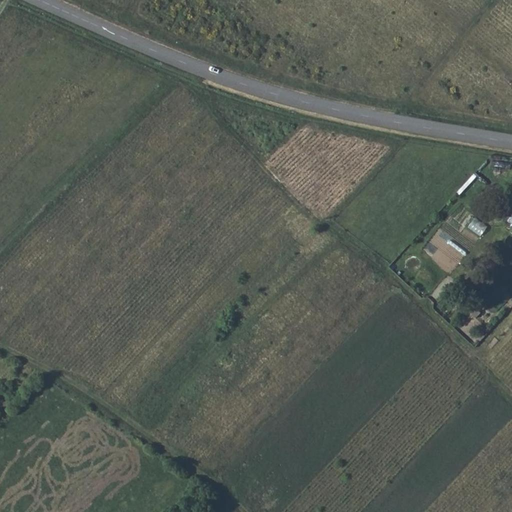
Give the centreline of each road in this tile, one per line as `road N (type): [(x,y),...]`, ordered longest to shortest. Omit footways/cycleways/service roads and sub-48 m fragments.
road 1 (secondary): [(38,0),(192,66),(307,103),(511,141)]
road 2 (track): [(0,347),(91,388),(239,511)]
